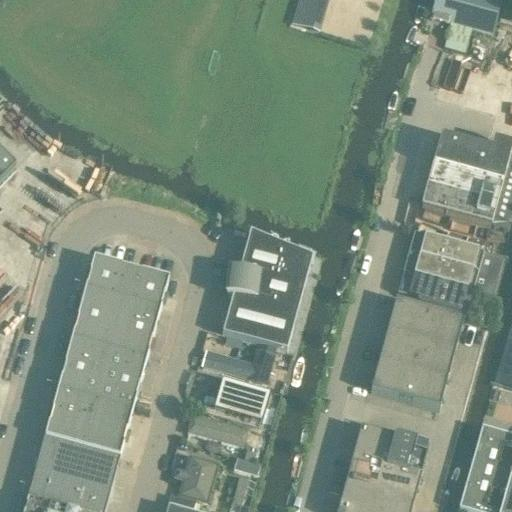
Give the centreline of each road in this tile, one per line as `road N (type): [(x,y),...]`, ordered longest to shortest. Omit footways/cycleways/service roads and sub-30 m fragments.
road 1 (unclassified): [(306,511),(437,51)]
road 2 (unclassified): [(139,511),(209,252),(76,212)]
road 3 (unclassified): [(0,501),(76,212)]
